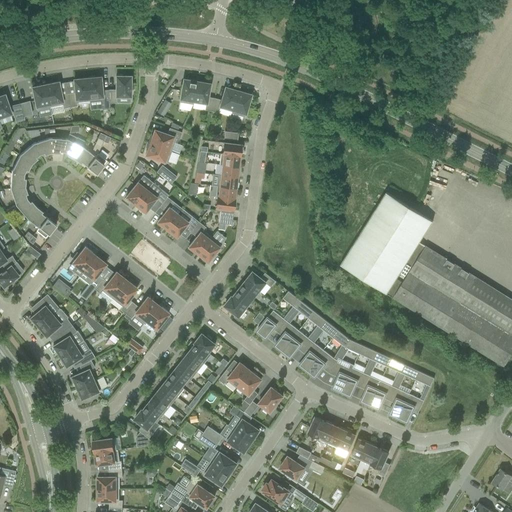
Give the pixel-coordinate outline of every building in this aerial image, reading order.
[(109,90),(108,90),(109,103),(116,103),(130,103),(130,97),(130,76),(124,76),(123,75),(117,75),(116,76),(115,90),(109,90)] [(88,78),(87,78),(89,102),(101,100),(102,109),(109,109),(109,103),(108,90),(102,90),(101,91),(100,77),(96,78),(94,76),(89,77),(88,78)] [(75,93),(67,94),(69,107),(76,106),(76,103),(89,102),(87,78),(73,80),(75,93)] [(193,101),(196,82),(196,80),(189,79),(188,80),(183,79),(182,85),(181,85),(178,98),(180,98),(179,102),(192,105),(193,101)] [(58,82),(45,85),(49,107),(51,115),(63,112),(63,108),(69,107),(67,94),(61,95),(58,84),(58,82)] [(209,84),(196,82),(193,101),(205,103),(204,110),(211,111),(214,98),(207,97),(209,84)] [(36,86),(32,87),(36,110),(49,107),(45,85),(44,85),(42,84),(37,85),(36,86)] [(214,98),(211,111),(218,113),(220,107),(231,110),(230,113),(231,113),(237,91),(225,87),(221,100),(214,98)] [(237,91),(231,113),(244,117),(245,113),(246,114),(250,101),(249,100),(250,95),(245,93),(245,92),(238,90),(238,91),(237,91)] [(4,95),(0,96),(0,117),(11,114),(4,95)] [(163,116),(171,104),(164,99),(156,112),(163,116)] [(29,101),(19,104),(23,116),(31,114),(29,101)] [(23,116),(19,104),(11,107),(16,122),(23,119),(23,117),(23,116)] [(151,135),(148,142),(171,151),(176,139),(179,140),(181,132),(169,128),(166,135),(154,130),(152,135),(151,135)] [(224,131),(223,139),(237,141),(238,133),(224,131)] [(69,134),(67,139),(64,152),(68,154),(67,156),(73,159),(74,159),(83,147),(74,143),(76,138),(69,134)] [(51,153),(49,138),(33,143),(39,155),(43,153),(44,155),(50,153),(51,153)] [(64,152),(67,139),(49,138),(51,153),(52,153),(59,153),(59,151),(64,152)] [(90,153),(83,147),(74,159),(74,160),(80,164),(81,162),(87,167),(95,157),(97,154),(103,142),(103,141),(97,138),(92,149),(93,150),(90,153)] [(7,146),(11,149),(16,141),(12,139),(7,146)] [(171,151),(148,142),(146,150),(147,150),(145,155),(167,163),(171,151)] [(33,143),(19,155),(31,164),(32,164),(37,159),(36,158),(39,155),(33,143)] [(223,143),(222,154),(239,156),(239,152),(240,152),(241,145),(223,143)] [(219,165),(222,165),(239,167),(239,160),(238,160),(239,156),(222,154),(220,153),(219,165)] [(97,154),(95,157),(87,167),(90,169),(89,171),(95,175),(97,172),(99,172),(103,167),(101,166),(106,161),(97,154)] [(19,155),(11,171),(24,174),(26,170),(27,171),(31,165),(31,164),(19,155)] [(139,162),(135,167),(140,170),(144,165),(139,162)] [(156,172),(171,184),(176,177),(162,165),(156,172)] [(221,175),(221,176),(236,178),(237,174),(238,174),(239,167),(222,165),(221,175)] [(24,174),(11,171),(10,188),(25,187),(25,186),(25,179),(23,179),(24,174)] [(218,175),(216,186),(236,188),(237,182),(236,182),(236,178),(218,175)] [(135,205),(148,188),(139,180),(125,197),(126,198),(125,199),(129,203),(130,201),(135,205)] [(430,207),(438,184),(432,182),(424,205),(430,207)] [(148,188),(135,205),(139,208),(138,210),(143,213),(144,212),(148,208),(154,213),(158,207),(167,197),(168,195),(152,183),(148,188)] [(197,186),(190,185),(188,194),(196,195),(197,186)] [(209,185),(208,196),(215,197),(217,197),(233,199),(234,195),(235,195),(236,188),(216,186),(211,185),(209,185)] [(25,187),(10,188),(15,205),(26,199),(25,195),(27,194),(25,187)] [(158,207),(154,213),(160,217),(157,222),(156,224),(161,227),(162,226),(166,230),(178,215),(169,208),(173,202),(167,197),(158,207)] [(233,199),(217,197),(215,208),(233,210),(234,203),(233,203),(233,199)] [(29,202),(26,199),(15,205),(27,219),(36,207),(35,206),(31,201),(29,202)] [(14,206),(5,210),(8,214),(15,208),(14,206)] [(37,207),(36,207),(27,219),(38,228),(46,218),(41,213),(42,212),(37,207)] [(219,217),(219,223),(225,224),(231,225),(233,213),(225,212),(220,211),(219,217)] [(178,215),(166,230),(176,237),(179,233),(185,238),(190,232),(198,222),(191,216),(187,222),(178,215)] [(38,228),(36,231),(45,238),(49,232),(51,233),(55,228),(53,227),(56,224),(51,219),(50,220),(46,218),(38,228)] [(198,222),(190,232),(196,237),(188,247),(187,249),(192,252),(193,251),(198,254),(211,237),(202,230),(205,227),(198,222)] [(28,241),(32,236),(27,232),(24,236),(27,240),(28,241)] [(407,263),(360,234),(340,265),(504,367),(511,354),(511,300),(419,243),(407,263)] [(211,237),(198,254),(202,258),(201,259),(206,263),(207,262),(220,245),(211,237)] [(82,271),(95,256),(91,253),(92,252),(85,246),(72,263),(82,271)] [(2,248),(0,249),(0,264),(1,264),(5,270),(16,262),(11,256),(8,258),(2,249),(2,248)] [(95,256),(82,271),(89,277),(86,280),(89,283),(95,287),(102,279),(97,275),(104,265),(105,264),(95,256)] [(5,270),(0,273),(0,282),(3,287),(5,286),(6,287),(12,282),(11,281),(18,276),(11,266),(16,262),(5,270)] [(249,276),(246,281),(259,291),(265,283),(271,287),(275,281),(265,273),(261,278),(252,271),(248,276),(249,276)] [(102,279),(95,287),(94,289),(99,293),(102,291),(112,299),(126,280),(116,272),(107,283),(102,278),(102,279)] [(57,279),(52,286),(59,292),(66,297),(71,292),(68,290),(69,289),(57,279)] [(136,289),(126,280),(112,299),(122,307),(119,309),(125,314),(133,303),(128,299),(136,289)] [(246,281),(239,289),(252,299),(259,291),(246,281)] [(85,300),(94,289),(95,287),(89,283),(79,296),(85,300)] [(232,296),(231,297),(245,308),(252,299),(239,289),(233,297),(232,296)] [(284,318),(273,310),(257,331),(258,332),(257,333),(263,337),(264,336),(265,338),(273,329),(277,332),(302,302),(288,291),(283,298),(293,306),(284,318)] [(133,303),(125,314),(131,318),(133,316),(143,323),(157,305),(147,297),(139,307),(133,303)] [(245,308),(231,297),(224,306),(228,309),(227,310),(232,314),(233,312),(238,317),(245,308)] [(30,308),(34,314),(30,318),(29,319),(33,324),(34,323),(38,327),(54,313),(42,298),(30,308)] [(302,302),(277,332),(282,336),(275,345),(277,347),(276,348),(282,352),(299,330),(290,323),(299,311),(308,318),(314,311),(302,302)] [(161,308),(157,305),(143,323),(153,332),(169,313),(161,307),(161,308)] [(79,308),(76,311),(81,318),(85,314),(81,310),(79,308)] [(308,338),(299,330),(282,352),(287,356),(288,356),(290,357),(297,348),(302,352),(326,321),(314,311),(308,318),(318,326),(308,338)] [(54,313),(38,327),(46,336),(54,329),(58,335),(71,325),(67,318),(62,322),(54,313)] [(86,314),(82,317),(87,322),(92,318),(86,314)] [(326,321),(302,352),(307,355),(299,364),(301,366),(301,367),(306,371),(323,350),(314,342),(324,330),(333,338),(338,331),(326,321)] [(62,340),(52,346),(59,356),(77,345),(71,334),(76,331),(71,325),(58,335),(62,340)] [(334,358),(323,350),(306,371),(312,376),(313,375),(314,376),(322,367),(329,373),(350,340),(338,331),(333,338),(342,345),(334,358)] [(202,334),(195,343),(211,355),(208,353),(215,344),(211,341),(212,339),(207,335),(206,337),(202,334)] [(129,338),(125,344),(131,349),(134,352),(137,354),(142,348),(129,338)] [(350,340),(329,373),(338,377),(333,388),(335,388),(334,390),(341,393),(354,365),(342,359),(348,349),(359,354),(363,346),(350,340)] [(211,355),(195,343),(196,344),(189,352),(204,363),(211,355)] [(77,345),(59,356),(62,361),(60,362),(64,367),(65,366),(70,363),(74,368),(79,366),(90,360),(95,357),(90,349),(83,354),(77,345)] [(354,365),(341,393),(347,396),(348,395),(350,396),(355,385),(361,387),(377,352),(363,346),(359,354),(370,359),(363,372),(353,368),(354,365)] [(204,363),(189,352),(186,355),(185,355),(182,360),(197,372),(204,363)] [(391,359),(377,352),(361,387),(366,390),(361,401),(363,402),(363,403),(369,406),(381,381),(370,376),(377,362),(387,367),(391,359)] [(391,386),(381,381),(369,406),(376,409),(376,407),(379,409),(383,398),(389,400),(405,365),(391,359),(387,367),(398,372),(391,386)] [(90,360),(79,366),(81,372),(71,377),(69,378),(72,383),(73,382),(76,388),(96,379),(91,369),(94,367),(90,360)] [(179,365),(176,369),(190,380),(197,372),(182,360),(178,364),(179,365)] [(238,387),(251,371),(240,363),(232,373),(227,369),(218,379),(224,384),(228,379),(238,387)] [(225,366),(222,364),(217,370),(220,373),(225,366)] [(405,365),(389,400),(394,403),(389,414),(392,415),(391,416),(398,419),(409,394),(399,389),(405,375),(416,380),(419,372),(405,365)] [(176,369),(169,377),(181,387),(182,386),(188,379),(188,378),(176,369)] [(251,371),(238,387),(248,394),(244,400),(250,404),(252,401),(258,394),(253,390),(261,379),(258,377),(258,375),(253,371),(252,372),(251,371)] [(409,394),(398,419),(404,422),(405,421),(407,422),(412,411),(418,414),(434,378),(419,372),(416,380),(426,385),(420,399),(409,394)] [(212,374),(208,379),(212,383),(217,377),(212,374)] [(169,377),(162,386),(177,397),(184,389),(169,377)] [(96,379),(76,388),(78,393),(76,394),(79,399),(80,398),(81,399),(100,390),(96,379)] [(201,389),(205,392),(212,383),(208,381),(201,389)] [(159,389),(155,393),(170,406),(177,397),(162,386),(160,389),(159,389)] [(283,396),(278,392),(278,391),(274,387),(272,388),(271,387),(259,403),(270,412),(283,396)] [(205,392),(201,389),(195,397),(198,400),(205,392)] [(152,399),(149,403),(164,414),(170,406),(155,393),(151,398),(152,399)] [(195,397),(188,406),(191,409),(198,400),(195,397)] [(252,401),(250,404),(244,412),(250,416),(258,406),(252,401)] [(142,410),(141,410),(157,423),(164,414),(149,403),(143,411),(142,410)] [(160,425),(157,423),(141,410),(134,419),(142,425),(138,430),(141,432),(149,439),(160,425)] [(250,416),(244,412),(241,410),(237,416),(239,418),(232,428),(253,442),(257,435),(256,435),(259,430),(248,423),(252,417),(250,416)] [(177,417),(174,422),(178,425),(182,421),(177,417)] [(317,438),(326,420),(325,420),(325,421),(315,417),(314,419),(312,419),(310,425),(311,426),(308,432),(318,437),(317,438)] [(332,423),(326,420),(317,438),(327,443),(335,426),(331,424),(332,423)] [(172,426),(168,431),(173,435),(177,430),(172,426)] [(208,426),(203,433),(218,443),(223,436),(208,426)] [(335,426),(327,443),(337,448),(345,429),(339,427),(339,428),(335,426)] [(253,442),(232,428),(225,439),(244,452),(247,448),(248,448),(253,442)] [(199,429),(194,436),(199,439),(203,433),(199,429)] [(351,432),(345,429),(337,448),(347,452),(355,435),(351,433),(351,432)] [(152,441),(141,432),(136,437),(138,447),(148,446),(152,441)] [(218,443),(203,433),(199,439),(214,450),(218,443)] [(13,449),(17,445),(16,434),(6,444),(13,449)] [(95,453),(116,450),(115,438),(92,441),(93,449),(94,448),(95,453)] [(360,460),(369,442),(363,440),(362,441),(358,439),(350,456),(360,460)] [(375,445),(369,442),(360,460),(370,465),(378,448),(374,446),(375,445)] [(296,453),(308,459),(311,454),(311,453),(299,447),(296,453)] [(382,450),(378,448),(370,465),(371,465),(371,463),(381,468),(378,474),(384,477),(390,465),(384,462),(389,452),(382,449),(382,450)] [(116,450),(95,453),(96,465),(99,465),(109,463),(109,470),(122,469),(121,461),(120,461),(118,450),(116,450)] [(210,461),(229,474),(237,463),(217,450),(210,461)] [(311,454),(308,459),(312,461),(318,464),(319,461),(320,458),(311,454)] [(287,456),(287,457),(285,457),(282,461),(283,463),(279,468),(296,479),(304,468),(287,456)] [(329,466),(331,462),(321,457),(320,458),(319,461),(329,466)] [(196,476),(201,469),(185,459),(181,466),(196,476)] [(329,466),(334,469),(337,463),(332,460),(331,462),(329,466)] [(229,474),(210,461),(202,472),(222,485),(225,481),(226,482),(230,475),(229,475),(229,474)] [(312,461),(309,468),(321,474),(324,467),(318,464),(312,461)] [(0,492),(1,491),(2,485),(11,487),(15,471),(6,469),(0,467),(0,492)] [(122,469),(109,470),(109,477),(97,477),(97,489),(119,489),(119,477),(122,477),(122,469)] [(511,473),(505,469),(504,471),(500,469),(492,482),(509,493),(511,487),(511,473)] [(356,476),(354,482),(361,485),(363,479),(356,476)] [(267,483),(262,489),(264,491),(263,492),(280,503),(278,506),(285,511),(287,508),(287,509),(289,507),(288,506),(292,500),(295,496),(303,502),(308,505),(312,499),(307,496),(296,488),(292,493),(286,489),(272,479),(269,484),(267,483)] [(175,487),(171,492),(182,499),(186,494),(207,508),(207,507),(209,507),(212,503),(211,501),(215,496),(191,480),(186,487),(178,482),(175,487)] [(171,492),(175,487),(169,483),(166,488),(166,489),(171,492)] [(119,500),(119,489),(97,489),(98,501),(109,501),(109,508),(122,508),(123,500),(119,500)] [(166,489),(162,495),(167,498),(171,492),(166,489)] [(167,498),(165,502),(173,507),(179,511),(178,511),(189,511),(179,505),(182,499),(171,492),(167,498)] [(251,510),(249,511),(281,511),(279,510),(277,511),(269,511),(256,503),(255,504),(254,504),(251,508),(251,510)] [(492,511),(487,509),(479,503),(473,511),(492,511)]
